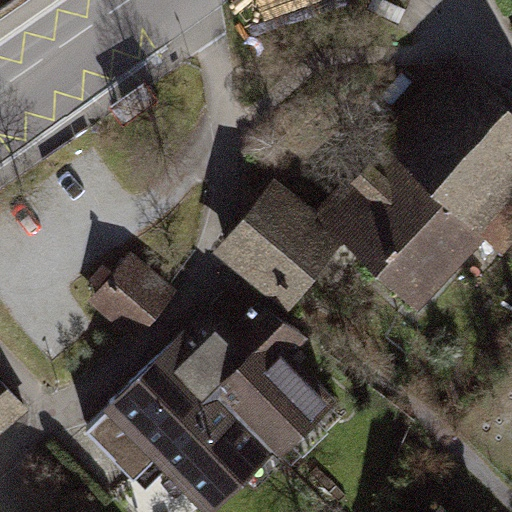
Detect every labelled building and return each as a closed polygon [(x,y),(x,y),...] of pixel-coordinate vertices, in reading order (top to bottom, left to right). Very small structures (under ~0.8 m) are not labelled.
[(316,208),(278,178),(217,255),(294,317),(347,247),(421,320),(487,238),(501,248),(511,233),(511,106),(459,59),(316,208)] [(144,335),(179,290),(134,254),(89,303),(129,337),(144,335)] [(246,293),(230,287),(175,344),(283,460),(341,402),(292,359),(307,343),(246,293)] [(175,344),(88,432),(139,481),(158,463),(201,511),(233,511),(283,460),(175,344)] [(0,385),(0,441),(28,417),(0,385)]
